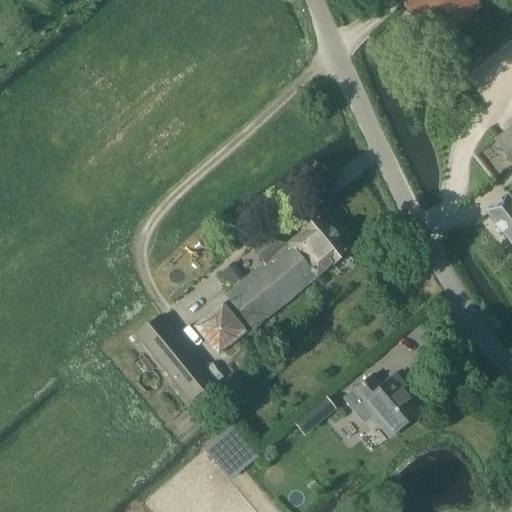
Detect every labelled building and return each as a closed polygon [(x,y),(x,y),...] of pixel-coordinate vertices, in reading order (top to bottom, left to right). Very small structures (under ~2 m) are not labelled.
[(408,0),(403,5),(431,41),(484,0),(487,0),(495,11),(507,2),(504,0),(408,0)] [(511,159),(511,126),(496,139),(511,159)] [(511,203),(506,195),(485,211),(496,226),(496,227),(501,234),(502,233),(511,246),(511,203)] [(348,252),(318,216),(303,229),(305,232),(290,244),(276,226),(251,246),(266,264),(277,254),(305,286),(348,252)] [(254,328),(305,286),(277,254),(266,264),(228,296),(254,328)] [(222,307),(194,330),(216,357),(244,335),(222,307)] [(215,382),(162,318),(138,336),(191,402),(215,382)] [(374,375),(344,398),(364,423),(377,412),(394,434),(420,414),(402,392),(407,388),(397,375),(383,386),(374,375)] [(325,399),(293,426),(304,439),(337,412),(325,399)] [(231,428),(204,450),(219,470),(235,458),(246,471),(259,460),(254,455),(231,428)]
